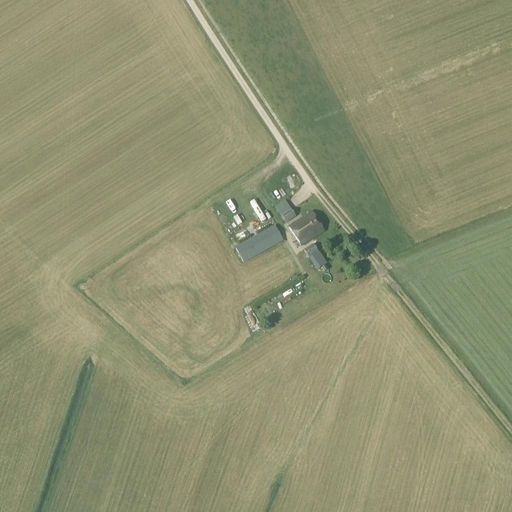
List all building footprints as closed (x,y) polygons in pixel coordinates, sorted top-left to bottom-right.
[(275,207),(281,217),(290,210),(285,201),(275,207)] [(290,210),(281,217),(286,224),(295,218),(290,210)] [(289,229),(301,247),(324,232),(312,214),(289,229)] [(235,248),(244,264),(283,242),(274,226),(235,248)] [(304,251),(309,259),(318,254),(312,246),(304,251)] [(367,274),(375,267),(369,260),(361,266),(367,274)] [(313,282),(306,285),(311,295),(317,292),(313,282)]
